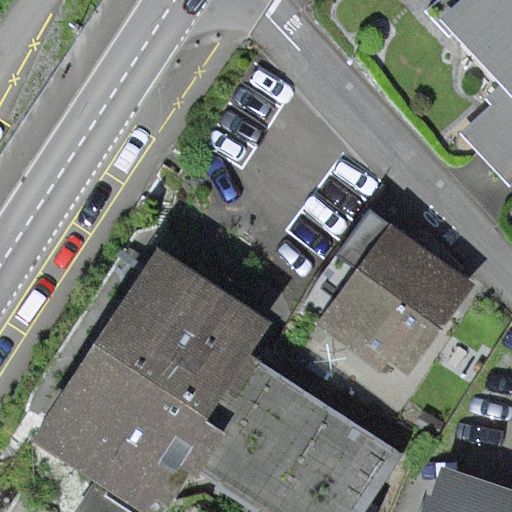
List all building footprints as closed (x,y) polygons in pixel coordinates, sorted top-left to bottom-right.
[(511,0),(437,0),(426,11),(449,37),(457,30),(507,84),(511,89),(511,0)] [(511,180),(511,89),(507,84),(491,99),(511,121),(482,148),(511,180)] [(370,280),(404,235),(370,210),(336,256),(370,280)] [(370,280),(329,335),(374,368),(389,347),(403,357),(455,287),(462,278),(404,235),(370,280)] [(252,332),(159,270),(91,372),(52,431),(119,475),(169,508),(194,472),(255,511),(364,511),(401,457),(257,362),(221,416),(204,404),(252,332)] [(128,511),(166,511),(169,508),(119,475),(105,496),(98,491),(84,511),(126,511),(128,511)] [(509,511),(438,488),(429,511),(509,511)] [(52,511),(21,491),(7,511),(52,511)]
